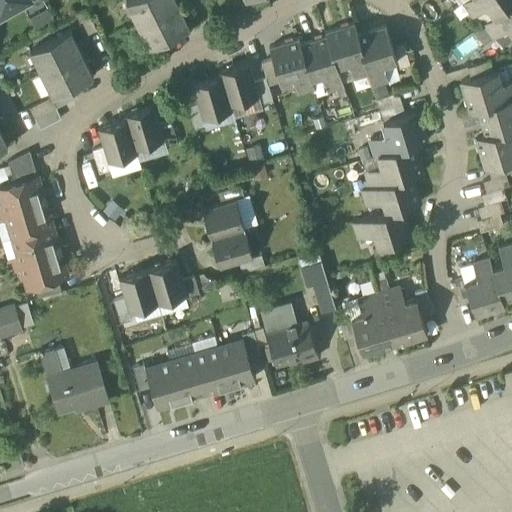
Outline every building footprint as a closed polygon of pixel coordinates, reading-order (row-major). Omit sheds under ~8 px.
[(0,0),(0,3),(1,4),(7,14),(30,1),(29,0),(0,0)] [(125,0),(137,23),(177,3),(176,0),(125,0)] [(243,0),(242,1),(248,11),(269,0),(243,0)] [(511,0),(465,0),(462,3),(472,16),(486,6),(493,16),(511,1),(511,0)] [(511,1),(493,16),(483,23),(493,37),(506,27),(511,34),(511,1)] [(189,26),(177,3),(137,23),(148,46),(167,37),(189,26)] [(75,13),(86,34),(96,29),(86,7),(75,13)] [(353,77),(368,73),(356,34),(353,22),(325,31),(326,34),(336,65),(348,61),(353,77)] [(385,24),(356,34),(368,73),(372,84),(388,79),(383,63),(396,59),(392,45),(385,24)] [(29,49),(41,72),(81,51),(70,28),(29,49)] [(342,85),(336,65),(326,34),(299,43),(310,77),(321,73),(326,90),(342,85)] [(145,48),(151,59),(172,48),(167,37),(148,46),(145,48)] [(313,88),(310,77),(299,43),(297,37),(268,46),(272,58),(279,80),(292,76),(297,93),(313,88)] [(396,59),(399,68),(410,64),(403,42),(392,45),(396,59)] [(93,75),(81,51),(41,72),(52,95),(72,85),(93,75)] [(260,61),(265,76),(267,84),(279,80),(272,58),(260,61)] [(489,59),(486,60),(467,66),(470,77),(493,70),(489,59)] [(219,69),(221,75),(229,103),(258,95),(253,80),(248,61),(219,69)] [(470,109),(477,107),(511,96),(511,95),(511,78),(499,82),(495,70),(493,70),(470,77),(461,80),(470,109)] [(231,108),(229,103),(221,75),(192,83),(198,102),(202,117),(231,108)] [(272,99),(267,84),(265,76),(253,80),(258,95),(258,94),(261,103),(272,99)] [(52,95),(50,95),(55,106),(77,96),(72,85),(52,95)] [(379,109),(382,120),(405,113),(402,102),(399,90),(376,97),(379,109)] [(34,117),(55,106),(50,95),(29,106),(34,117)] [(511,97),(511,96),(477,107),(486,134),(511,126),(511,97)] [(186,105),(193,128),(205,125),(202,117),(198,102),(186,105)] [(124,113),(126,118),(135,146),(163,137),(159,123),(153,104),(124,113)] [(61,117),(55,106),(34,117),(39,128),(61,117)] [(375,154),(378,153),(412,143),(425,139),(417,110),(405,113),(382,120),(386,133),(370,138),(375,154)] [(136,151),(135,146),(126,118),(98,126),(103,145),(108,160),(136,151)] [(163,137),(166,146),(177,142),(170,119),(159,123),(163,137)] [(511,126),(486,134),(476,137),(485,166),(487,165),(510,158),(511,157),(511,126)] [(416,154),(412,143),(378,153),(382,165),(366,170),(370,186),(411,173),(421,170),(416,154)] [(92,149),(99,172),(110,168),(108,160),(103,145),(92,149)] [(7,160),(10,169),(33,163),(28,149),(7,160)] [(487,165),(491,177),(505,172),(511,170),(511,164),(510,158),(487,165)] [(36,174),(33,163),(10,169),(10,170),(13,181),(36,174)] [(509,184),(505,172),(491,177),(483,179),(486,191),(503,186),(509,184)] [(420,200),(411,173),(370,186),(361,189),(366,205),(382,200),(385,211),(402,206),(420,200)] [(0,195),(3,205),(5,211),(40,201),(37,191),(41,190),(36,174),(13,181),(0,184),(0,195)] [(217,190),(221,202),(235,198),(235,197),(243,195),(240,183),(217,190)] [(506,197),(503,186),(486,191),(480,193),(484,204),(500,199),(506,197)] [(202,208),(210,236),(244,226),(235,198),(221,202),(202,208)] [(504,210),(500,199),(484,204),(477,206),(481,217),(499,212),(504,210)] [(7,218),(12,236),(51,225),(47,209),(43,210),(40,201),(5,211),(7,218)] [(411,235),(402,206),(385,211),(352,222),(357,238),(373,233),(377,245),(395,240),(411,235)] [(503,223),(499,212),(481,217),(477,219),(480,230),(503,223)] [(18,255),(20,261),(55,251),(53,241),(56,240),(51,225),(12,236),(18,255)] [(252,255),(244,226),(210,236),(219,265),(238,259),(252,255)] [(372,247),(376,258),(398,251),(395,240),(377,245),(372,247)] [(511,296),(511,241),(498,246),(503,263),(491,266),(502,300),(511,296)] [(58,260),(55,251),(20,261),(22,268),(28,287),(34,285),(57,278),(67,275),(62,259),(58,260)] [(238,259),(241,271),(264,264),(261,252),(252,255),(238,259)] [(10,257),(12,264),(20,261),(18,255),(10,257)] [(472,260),(472,262),(459,266),(463,277),(470,300),(475,315),(504,306),(502,300),(491,266),(488,255),(472,260)] [(176,259),(147,268),(157,301),(186,292),(181,278),(176,259)] [(22,268),(20,261),(12,264),(14,270),(22,268)] [(314,284),(322,311),(335,307),(325,274),(321,261),(301,267),(306,286),(314,284)] [(129,310),(157,301),(147,268),(119,276),(125,295),(129,310)] [(186,292),(189,301),(200,297),(193,274),(181,278),(186,292)] [(452,281),(459,304),(470,300),(463,277),(452,281)] [(34,285),(38,296),(61,289),(57,278),(34,285)] [(400,283),(378,290),(395,343),(427,333),(421,314),(416,297),(405,300),(400,283)] [(416,297),(421,314),(433,310),(426,287),(414,291),(416,297)] [(362,353),(395,343),(378,290),(357,296),(362,313),(351,316),(356,333),(362,353)] [(113,299),(120,322),(131,318),(129,310),(125,295),(113,299)] [(260,311),(266,330),(292,323),(286,303),(260,311)] [(0,308),(0,333),(22,325),(14,304),(0,308)] [(338,314),(345,337),(356,333),(351,316),(349,310),(338,314)] [(265,330),(275,363),(300,356),(301,360),(318,355),(307,318),(292,323),(266,330),(265,330)] [(242,339),(248,357),(260,353),(253,330),(241,333),(242,339)] [(197,347),(219,341),(217,334),(195,339),(197,347)] [(242,339),(218,346),(231,387),(235,385),(235,383),(254,377),(248,357),(242,339)] [(41,350),(48,374),(62,370),(55,346),(41,350)] [(218,346),(194,353),(206,391),(223,386),(224,389),(231,387),(218,346)] [(194,353),(170,360),(182,401),(187,399),(187,396),(206,391),(194,353)] [(98,360),(62,370),(48,374),(47,375),(57,409),(74,404),(76,408),(109,398),(98,360)] [(175,403),(182,401),(170,360),(144,368),(150,386),(156,406),(174,400),(175,403)] [(132,366),(139,390),(150,386),(144,368),(143,363),(132,366)] [(166,511),(278,511),(264,463),(239,471),(237,465),(216,471),(218,477),(191,485),(193,492),(163,501),(166,511)]
